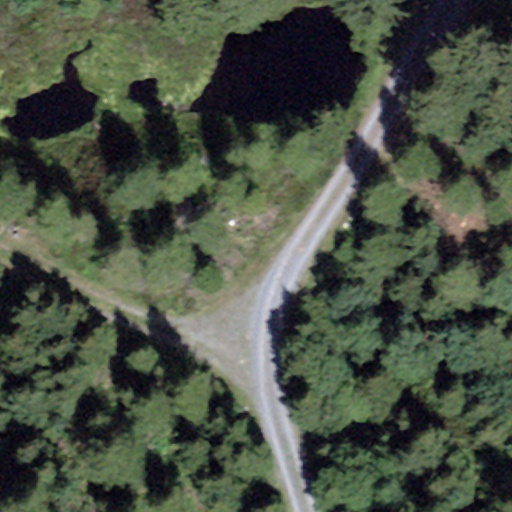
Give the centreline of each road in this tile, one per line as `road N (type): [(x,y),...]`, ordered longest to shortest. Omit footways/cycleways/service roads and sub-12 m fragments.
road 1 (track): [(303,511),(264,390),(258,333),(364,142),(463,0)]
road 2 (track): [(264,390),(227,362),(0,248)]
